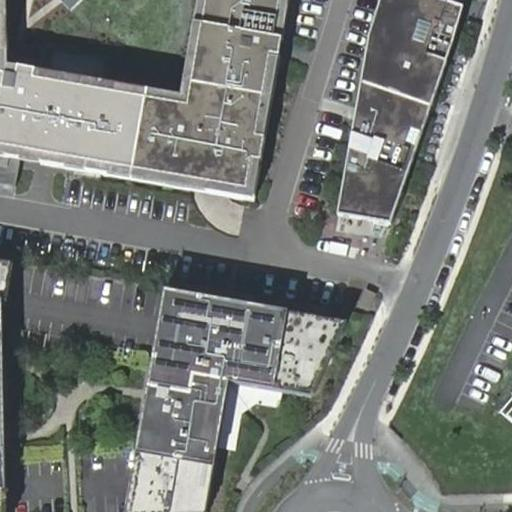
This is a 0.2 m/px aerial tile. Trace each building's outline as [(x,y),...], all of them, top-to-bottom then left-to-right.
[(9,0),(0,0),(0,156),(134,179),(149,91),(11,69),(9,0)] [(291,0),(200,0),(184,97),(149,91),(134,179),(257,201),(291,0)] [(461,9),(433,0),(384,0),(372,37),(339,215),(394,224),(461,9)] [(0,511),(13,511),(10,322),(17,265),(0,261),(0,511)] [(369,309),(373,292),(362,290),(359,307),(369,309)] [(349,323),(176,293),(137,511),(217,511),(231,381),(314,397),(349,323)] [(511,400),(502,412),(511,420),(511,400)]
